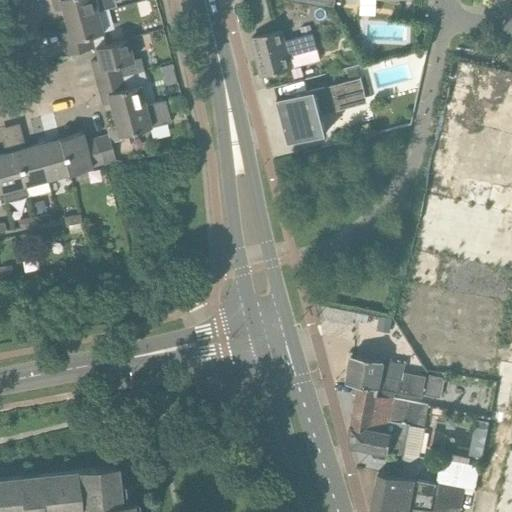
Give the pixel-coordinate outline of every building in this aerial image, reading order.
[(65,21),(97,12),(94,0),(52,0),(53,2),(56,2),(58,11),(62,9),(65,21)] [(96,48),(92,36),(103,34),(97,12),(65,21),(68,32),(65,33),(67,42),(64,43),(68,56),(95,49),(96,48)] [(263,77),(293,69),(290,57),(317,50),(313,35),(286,41),(283,30),(253,38),(263,77)] [(97,84),(124,77),(120,65),(132,61),(126,40),(96,48),(95,49),(98,61),(94,62),(97,71),(94,72),(97,84)] [(346,72),(348,82),(359,79),(356,69),(346,72)] [(113,115),(144,107),(138,86),(127,89),(124,77),(97,84),(101,97),(103,96),(106,105),(110,104),(113,115)] [(288,145),(299,142),(326,135),(320,111),(366,99),(361,79),(359,79),(348,82),(276,101),(288,145)] [(103,165),(104,165),(116,162),(111,143),(120,140),(119,136),(150,128),(144,107),(113,115),(116,127),(112,128),(113,132),(108,134),(108,136),(96,140),(103,165)] [(5,143),(24,138),(19,121),(0,127),(5,143)] [(446,257),(511,268),(511,182),(454,173),(462,126),(437,122),(409,282),(441,287),(446,257)] [(69,175),(103,165),(96,140),(85,143),(82,134),(59,140),(69,175)] [(47,181),(69,175),(59,140),(37,146),(47,181)] [(25,186),(47,181),(37,146),(26,149),(24,144),(14,146),(25,186)] [(0,180),(3,192),(25,186),(14,146),(4,149),(5,154),(0,155),(0,180)] [(35,226),(51,223),(49,214),(34,217),(35,226)] [(66,226),(82,224),(80,215),(64,218),(66,226)] [(20,229),(35,226),(34,217),(18,220),(20,229)] [(388,392),(395,393),(422,399),(426,376),(405,372),(406,366),(351,356),(347,383),(359,386),(384,391),(385,386),(389,387),(388,392)] [(511,362),(502,360),(495,402),(508,404),(511,382),(511,362)] [(426,396),(440,399),(444,378),(430,375),(426,396)] [(359,386),(351,428),(371,432),(377,395),(394,399),(395,393),(388,392),(389,387),(385,386),(384,391),(359,386)] [(409,428),(403,427),(407,401),(394,399),(377,395),(371,432),(351,428),(352,446),(403,456),(409,428)] [(511,511),(511,446),(506,445),(495,511),(511,511)] [(435,484),(465,490),(475,492),(480,468),(440,461),(435,484)] [(133,511),(133,504),(121,505),(117,467),(82,471),(83,476),(46,480),(9,484),(8,478),(0,479),(0,511),(133,511)] [(465,490),(435,484),(419,481),(379,473),(370,511),(401,511),(402,507),(428,511),(452,511),(462,509),(465,490)]
